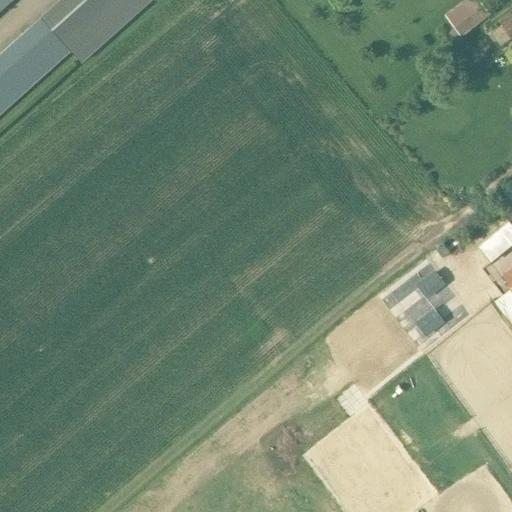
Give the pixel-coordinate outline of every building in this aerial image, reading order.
[(0,0),(0,9),(10,0),(0,0)] [(81,63),(151,0),(59,0),(40,17),(81,63)] [(478,0),(465,0),(445,15),(460,37),(490,15),(478,0)] [(501,26),(490,33),(500,47),(510,39),(511,38),(511,39),(511,15),(501,24),(502,25),(501,26)] [(491,263),(511,244),(511,225),(509,222),(478,247),(491,263)] [(511,268),(501,276),(508,287),(507,289),(509,291),(493,302),(511,327),(511,268)]
